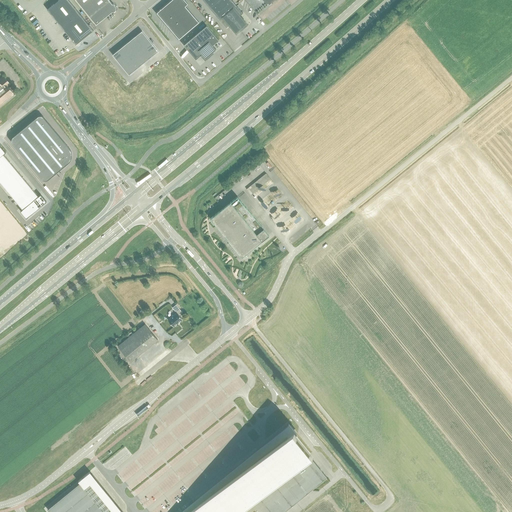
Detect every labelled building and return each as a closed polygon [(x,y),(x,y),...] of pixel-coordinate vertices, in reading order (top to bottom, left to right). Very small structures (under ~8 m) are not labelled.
[(89,33),(93,30),(69,0),(58,0),(47,9),(51,14),(51,13),(72,40),(76,45),(89,33)] [(76,0),(96,24),(112,11),(113,11),(116,9),(116,7),(113,3),(112,3),(109,0),(76,0)] [(173,0),(171,0),(167,4),(172,10),(175,14),(181,9),(173,0)] [(184,0),(173,0),(181,9),(185,6),(188,4),(184,0)] [(203,0),(226,27),(229,24),(231,26),(230,26),(236,32),(240,29),(239,28),(242,26),(246,23),(241,17),(240,15),(243,13),(231,0),(203,0)] [(157,12),(162,19),(172,10),(167,4),(157,12)] [(188,10),(185,6),(181,9),(175,14),(178,17),(179,18),(188,10)] [(172,10),(162,19),(168,26),(178,17),(175,14),(172,10)] [(182,22),(192,14),(188,10),(179,18),(182,22)] [(192,14),(182,22),(183,24),(185,26),(195,18),(192,14)] [(178,17),(168,26),(173,32),(183,24),(182,22),(179,18),(178,17)] [(185,26),(189,30),(199,22),(195,18),(185,26)] [(185,26),(183,24),(173,32),(179,39),(189,30),(185,26)] [(196,59),(202,54),(205,58),(216,49),(213,45),(219,40),(206,25),(184,45),(196,59)] [(142,31),(135,36),(143,46),(145,45),(150,41),(142,31)] [(135,36),(130,40),(138,50),(140,49),(143,46),(135,36)] [(130,40),(125,45),(132,54),(135,52),(138,50),(130,40)] [(150,41),(145,45),(153,55),(158,51),(150,41)] [(125,45),(119,49),(127,59),(130,56),(132,54),(125,45)] [(143,46),(140,49),(148,59),(153,55),(145,45),(143,46)] [(119,49),(112,54),(120,64),(126,60),(127,59),(119,49)] [(138,50),(135,52),(143,63),(148,59),(140,49),(138,50)] [(132,54),(130,56),(139,67),(143,63),(135,52),(132,54)] [(127,59),(126,60),(134,70),(139,67),(130,56),(127,59)] [(163,57),(125,88),(140,107),(179,76),(163,57)] [(126,60),(120,64),(129,74),(134,70),(126,60)] [(0,104),(13,94),(6,86),(9,83),(3,77),(0,79),(0,104)] [(18,132),(14,135),(18,139),(21,143),(17,146),(16,147),(21,154),(26,159),(35,170),(38,173),(38,174),(39,174),(43,170),(45,173),(48,176),(50,178),(64,166),(69,162),(70,161),(71,159),(72,158),(72,156),(72,154),(72,152),(71,150),(69,147),(48,122),(43,116),(42,115),(41,115),(40,115),(39,115),(38,116),(34,119),(30,122),(18,132)] [(7,158),(0,163),(0,165),(2,168),(10,161),(7,158)] [(10,161),(2,168),(5,172),(13,165),(10,161)] [(13,165),(5,172),(8,176),(16,169),(13,165)] [(16,169),(8,176),(12,179),(12,180),(20,173),(16,169)] [(5,172),(0,176),(0,181),(0,182),(8,176),(5,172)] [(20,173),(12,180),(15,183),(23,177),(20,173)] [(270,179),(266,173),(246,189),(251,194),(270,179)] [(8,176),(0,182),(4,186),(12,179),(8,176)] [(23,177),(15,183),(18,187),(26,181),(23,177)] [(12,179),(4,186),(7,190),(15,183),(12,180),(12,179)] [(26,181),(18,187),(21,191),(29,185),(26,181)] [(15,183),(7,190),(10,194),(18,187),(15,183)] [(29,185),(21,191),(24,195),(32,188),(29,185)] [(18,187),(10,194),(13,198),(21,191),(18,187)] [(32,188),(24,195),(28,199),(35,192),(32,188)] [(21,191),(13,198),(16,201),(24,195),(21,191)] [(35,192),(28,199),(31,202),(33,201),(37,197),(39,196),(35,192)] [(37,197),(33,201),(38,208),(42,204),(47,201),(41,194),(39,196),(37,197)] [(24,195),(16,201),(20,205),(28,199),(24,195)] [(217,213),(210,218),(218,228),(221,226),(226,233),(224,234),(226,237),(228,236),(243,256),(258,244),(257,243),(261,240),(262,241),(269,235),(237,196),(230,202),(231,203),(217,213)] [(28,199),(20,205),(23,209),(25,207),(29,204),(31,202),(28,199)] [(31,202),(29,204),(34,211),(38,208),(33,201),(31,202)] [(29,204),(25,207),(30,214),(34,211),(29,204)] [(23,209),(21,211),(26,218),(30,214),(25,207),(23,209)] [(297,221),(303,218),(300,211),(293,215),(297,221)] [(7,216),(0,222),(3,225),(4,225),(8,221),(10,220),(7,216)] [(10,220),(8,221),(14,228),(18,225),(12,218),(10,220)] [(8,221),(4,225),(10,231),(14,228),(8,221)] [(3,225),(0,228),(6,235),(10,231),(4,225),(3,225)] [(168,320),(173,326),(177,324),(179,322),(183,319),(179,314),(182,312),(176,305),(173,307),(177,313),(168,320)] [(118,346),(130,361),(158,339),(145,324),(118,346)] [(104,494),(89,476),(48,509),(49,511),(283,511),(327,477),(312,459),(309,461),(305,456),(309,453),(290,430),(235,474),(188,511),(118,511),(112,504),(114,502),(106,493),(104,494)]
